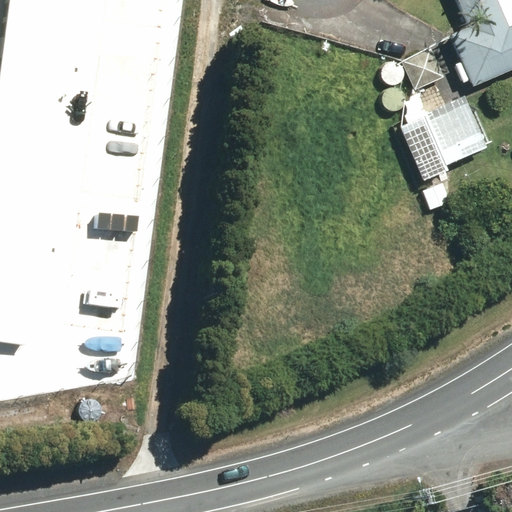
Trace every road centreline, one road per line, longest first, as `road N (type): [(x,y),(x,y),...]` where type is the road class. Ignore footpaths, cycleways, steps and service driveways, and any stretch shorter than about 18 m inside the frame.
road 1 (tertiary): [(339,456),(227,488),(80,511)]
road 2 (tertiary): [(511,369),(339,456)]
road 3 (unclassified): [(339,456),(511,437)]
